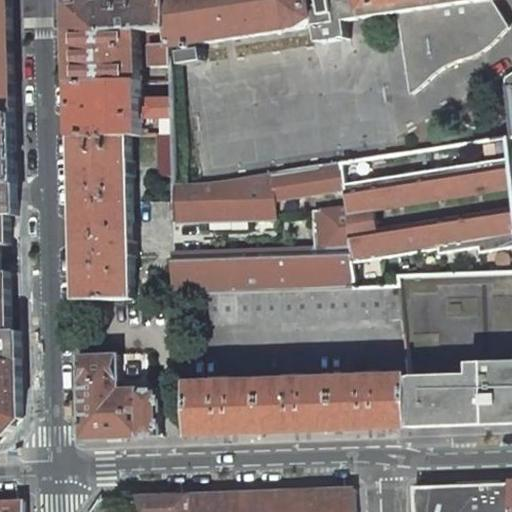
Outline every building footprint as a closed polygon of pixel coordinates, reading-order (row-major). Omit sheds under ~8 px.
[(0,0),(0,116),(16,116),(12,0),(0,0)] [(171,0),(100,0),(72,4),(73,33),(138,31),(172,30),(171,0)] [(511,0),(171,0),(172,30),(173,43),(173,49),(299,30),(317,17),(320,44),(331,43),(343,42),(352,39),(350,23),(348,13),(431,0),(511,0),(511,73),(507,76),(505,79),(506,87),(511,85),(511,0)] [(431,0),(348,13),(350,23),(401,16),(496,1),(502,0),(431,0)] [(511,25),(496,1),(401,16),(413,97),(418,94),(430,84),(440,74),(449,68),(457,65),(473,60),(482,56),(489,51),(498,44),(505,37),(511,29),(511,25)] [(138,31),(73,33),(74,85),(139,84),(138,31)] [(151,69),(174,68),(173,49),(173,43),(150,44),(151,69)] [(139,84),(74,85),(75,137),(131,136),(140,136),(140,120),(175,119),(174,100),(140,101),(139,84)] [(0,185),(18,185),(16,116),(0,116),(0,185)] [(159,177),(177,176),(175,135),(158,136),(159,177)] [(131,136),(75,137),(78,223),(133,222),(132,178),(135,178),(134,161),(132,161),(131,136)] [(402,287),(401,277),(511,273),(511,151),(511,138),(344,164),(346,190),(348,205),(352,249),(357,289),(402,287)] [(273,175),(277,203),(346,190),(344,164),(273,175)] [(277,203),(273,175),(248,179),(250,223),(278,222),(277,203)] [(250,223),(248,179),(212,185),(177,186),(174,187),(175,225),(250,223)] [(0,443),(2,443),(24,420),(22,333),(13,333),(0,333),(0,320),(12,320),(11,273),(6,273),(0,273),(0,257),(5,257),(5,245),(10,245),(9,216),(18,216),(18,185),(0,185),(0,443)] [(317,250),(352,249),(348,205),(315,211),(317,250)] [(78,244),(134,242),(134,236),(133,222),(78,223),(78,237),(78,244)] [(134,242),(78,244),(80,301),(135,300),(134,259),(137,259),(136,242),(134,242)] [(352,249),(317,250),(279,251),(281,291),(333,290),(357,289),(352,249)] [(281,291),(279,251),(233,252),(235,293),(260,292),(281,291)] [(235,293),(233,252),(176,254),(174,254),(175,295),(187,294),(235,293)] [(357,289),(333,290),(334,321),(405,319),(402,287),(357,289)] [(334,321),(333,290),(281,291),(260,292),(261,323),(334,321)] [(235,293),(187,294),(188,326),(261,323),(260,292),(235,293)] [(0,333),(13,333),(12,320),(0,320),(0,333)] [(119,355),(81,357),(83,440),(163,437),(161,391),(142,391),(141,389),(120,390),(119,355)] [(471,375),(411,377),(412,428),(511,424),(511,362),(470,363),(471,375)] [(365,376),(365,379),(336,380),(338,431),(399,429),(396,378),(380,379),(380,375),(365,376)] [(399,429),(412,428),(411,377),(396,378),(399,429)] [(307,381),(307,378),(292,378),(292,382),(263,383),(266,433),(338,431),(336,380),(307,381)] [(220,385),(190,386),(192,436),(266,433),(263,383),(235,384),(235,381),(220,381),(220,385)] [(511,511),(511,483),(415,487),(415,511),(511,511)] [(356,511),(356,489),(136,497),(136,511),(356,511)] [(26,511),(26,502),(0,502),(0,511),(26,511)]
